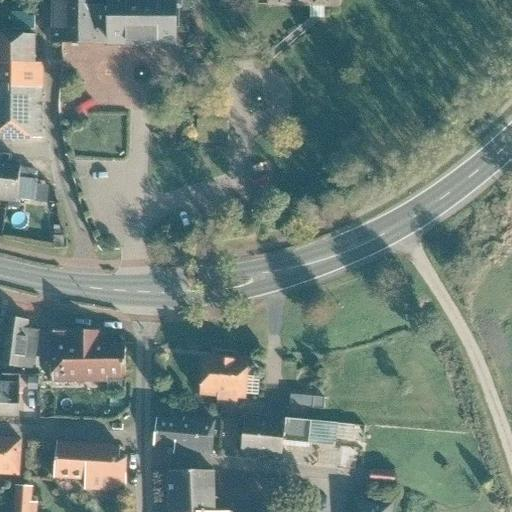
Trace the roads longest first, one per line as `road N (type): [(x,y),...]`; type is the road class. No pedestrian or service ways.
road 1 (secondary): [(141,295),(247,286),(401,225)]
road 2 (residential): [(401,225),(434,271),(511,431)]
road 3 (residential): [(145,456),(345,475)]
road 4 (residential): [(100,292),(56,166),(0,149)]
road 5 (residential): [(144,442),(141,295)]
road 6 (residential): [(0,426),(144,442)]
road 7 (secondary): [(401,225),(511,143)]
